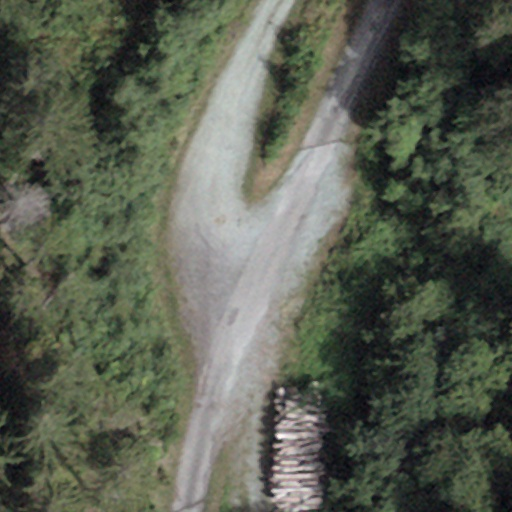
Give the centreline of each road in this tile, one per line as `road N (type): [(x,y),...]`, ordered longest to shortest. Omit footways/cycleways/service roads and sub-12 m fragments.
road 1 (track): [(396,0),(241,316)]
road 2 (track): [(290,0),(265,49),(211,214),(241,316)]
road 3 (track): [(241,316),(203,511)]
